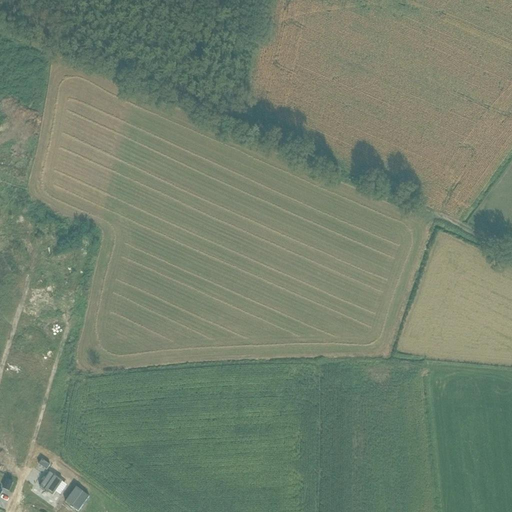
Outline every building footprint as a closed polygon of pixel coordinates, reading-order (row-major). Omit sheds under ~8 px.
[(0,231),(0,234),(9,250),(18,244),(7,227),(0,231)] [(20,250),(12,254),(10,251),(2,255),(12,273),(28,265),(20,250)] [(49,299),(42,282),(31,287),(38,303),(49,299)] [(49,340),(55,337),(46,320),(40,323),(49,340)] [(33,322),(23,329),(30,341),(41,335),(33,322)] [(30,429),(22,418),(18,421),(15,415),(7,420),(19,437),(30,429)] [(0,423),(0,437),(1,441),(0,441),(0,446),(1,448),(14,443),(5,421),(0,423)] [(54,448),(55,434),(40,433),(40,447),(54,448)] [(42,460),(39,465),(47,471),(50,466),(42,460)] [(50,473),(40,488),(44,491),(48,494),(48,493),(53,496),(55,493),(62,483),(63,482),(50,473)] [(7,480),(3,490),(9,493),(13,483),(7,480)] [(39,511),(35,502),(22,508),(23,511),(39,511)]
